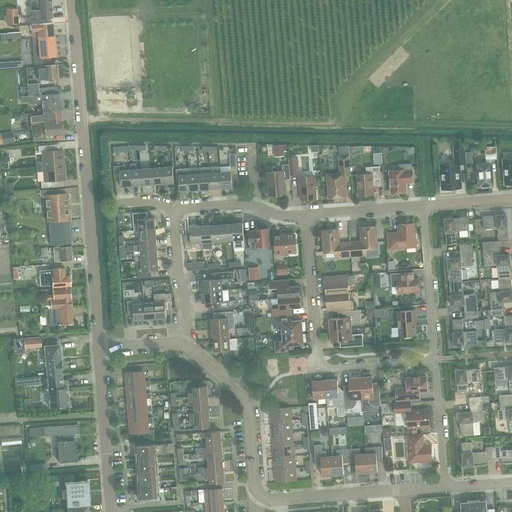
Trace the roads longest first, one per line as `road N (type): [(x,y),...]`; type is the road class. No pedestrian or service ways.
road 1 (residential): [(99,350),(73,0)]
road 2 (residential): [(434,360),(320,365),(305,215)]
road 3 (residential): [(255,500),(242,394),(182,344)]
road 4 (residential): [(111,511),(99,350)]
road 5 (residential): [(434,360),(422,205)]
road 6 (residential): [(173,209),(182,344)]
road 7 (track): [(82,120),(216,119)]
road 8 (residential): [(444,487),(434,360)]
road 9 (residential): [(279,499),(403,490)]
